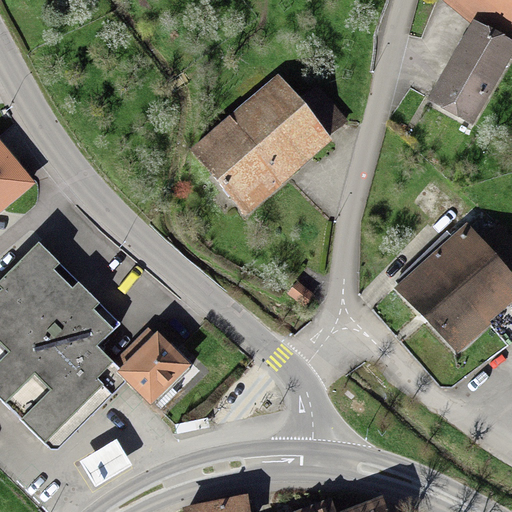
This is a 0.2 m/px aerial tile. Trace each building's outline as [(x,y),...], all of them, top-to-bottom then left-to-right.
[(511,0),(439,0),(437,2),(511,49),(511,0)] [(471,31),(427,109),(468,132),(511,54),(471,31)] [(272,84),(187,159),(241,219),(326,144),(296,110),(272,84)] [(316,93),(296,110),(326,144),(346,126),(316,93)] [(0,141),(0,212),(35,183),(0,141)] [(467,225),(398,288),(457,354),(511,304),(511,238),(500,225),(482,242),(467,225)] [(38,243),(0,282),(0,400),(48,451),(125,377),(122,374),(113,365),(97,349),(122,323),(38,243)] [(160,337),(122,374),(125,377),(155,405),(191,368),(160,337)]
